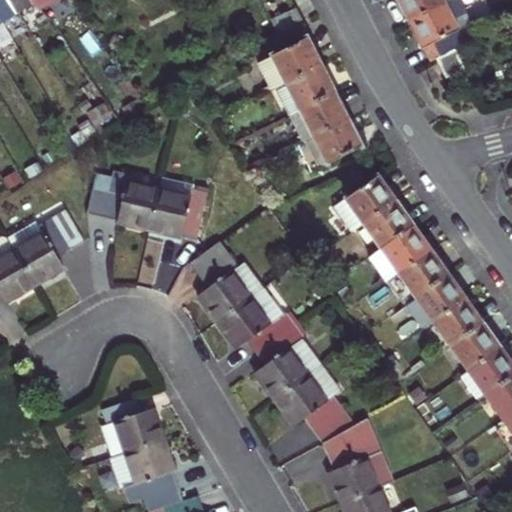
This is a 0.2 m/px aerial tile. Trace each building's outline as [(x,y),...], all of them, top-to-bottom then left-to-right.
[(0,0),(0,19),(2,24),(19,14),(9,0),(0,0)] [(9,0),(19,14),(33,6),(28,0),(9,0)] [(28,0),(33,6),(37,12),(43,9),(43,10),(58,0),(28,0)] [(407,0),(418,22),(458,0),(407,0)] [(438,61),(447,56),(465,47),(476,41),(467,25),(475,21),(464,0),(458,0),(418,22),(428,40),(438,61)] [(276,32),(282,47),(307,34),(300,20),(276,32)] [(2,24),(0,25),(0,48),(13,41),(2,24)] [(465,47),(447,56),(457,76),(475,67),(465,47)] [(294,91),(326,75),(320,64),(313,49),(264,73),(276,100),(294,91)] [(307,118),(339,102),(333,89),(326,75),(294,91),(307,118)] [(346,115),(339,102),(307,118),(320,145),(353,129),(346,115)] [(361,144),(353,129),(320,145),(330,165),(322,169),(326,178),(367,158),(361,144)] [(330,165),(320,145),(312,150),(322,169),(330,165)] [(133,231),(154,235),(163,194),(128,186),(131,175),(98,168),(90,210),(121,217),(119,228),(133,231)] [(347,214),(363,235),(370,230),(400,209),(391,196),(384,187),(347,214)] [(196,200),(163,194),(154,235),(170,239),(188,243),(189,240),(201,243),(212,194),(199,190),(196,200)] [(68,209),(10,244),(38,288),(56,277),(68,269),(63,262),(90,244),(68,209)] [(388,256),(418,234),(409,222),(400,209),(370,230),(388,256)] [(407,281),(437,259),(428,247),(418,234),(388,256),(407,281)] [(0,300),(3,298),(9,307),(22,298),(38,288),(10,244),(8,240),(0,245),(0,300)] [(226,327),(270,296),(249,265),(244,269),(227,244),(195,267),(208,284),(213,291),(205,297),(226,327)] [(447,273),(437,259),(407,281),(424,305),(454,283),(447,273)] [(464,296),(454,283),(424,305),(442,329),(472,307),(464,296)] [(261,360),(299,333),(290,321),(289,322),(270,296),(226,327),(244,354),(252,347),(256,353),(261,360)] [(460,354),(490,332),(480,318),(472,307),(442,329),(460,354)] [(281,406),(328,373),(310,347),(311,346),(301,332),(299,333),(261,360),(266,366),(271,374),(263,380),(281,406)] [(499,344),(490,332),(460,354),(478,379),(508,357),(499,344)] [(511,361),(508,357),(478,379),(471,384),(488,408),(495,403),(511,390),(511,361)] [(328,373),(281,406),(299,432),(308,425),(315,434),(327,451),(359,434),(338,403),(346,398),(328,373)] [(511,425),(511,390),(495,403),(511,425)] [(110,430),(123,460),(165,442),(158,425),(151,411),(144,414),(137,400),(94,419),(101,434),(110,430)] [(403,487),(371,427),(359,434),(327,451),(342,476),(336,479),(342,493),(349,510),(389,493),(403,487)] [(110,466),(123,460),(110,430),(101,434),(89,438),(103,469),(110,466)] [(165,442),(123,460),(110,466),(125,500),(130,498),(135,509),(176,492),(172,481),(180,477),(174,461),(165,442)] [(396,511),(389,493),(349,510),(350,511),(396,511)] [(199,511),(194,498),(162,511),(199,511)]
